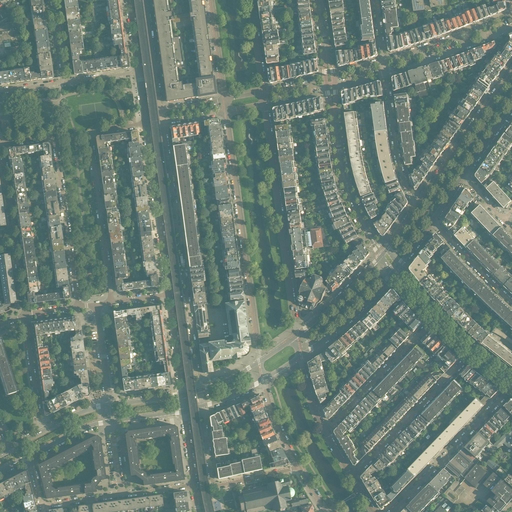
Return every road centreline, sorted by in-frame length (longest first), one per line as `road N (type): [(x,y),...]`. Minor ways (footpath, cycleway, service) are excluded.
road 1 (residential): [(198,389),(162,121)]
road 2 (residential): [(225,111),(259,361)]
road 3 (residential): [(296,335),(265,103)]
road 4 (residential): [(111,301),(89,136),(146,123)]
road 5 (residential): [(0,144),(55,141),(78,305)]
road 6 (residential): [(350,478),(472,353)]
road 7 (residential): [(390,511),(511,388)]
road 8 (residential): [(168,294),(146,123)]
road 9 (residential): [(25,313),(0,144)]
road 10 (residential): [(299,467),(215,485),(201,406)]
road 11 (residential): [(511,73),(419,204)]
road 12 (residential): [(324,431),(434,318)]
road 13 (tertiary): [(381,256),(345,183),(334,112)]
road 14 (residential): [(383,61),(399,165),(419,204)]
road 15 (residential): [(511,26),(470,44),(453,37),(383,61)]
road 16 (residential): [(299,356),(392,271)]
